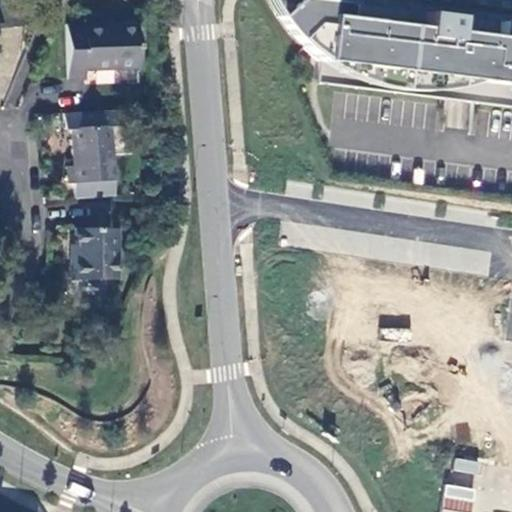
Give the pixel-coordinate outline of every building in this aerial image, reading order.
[(24,0),(0,0),(0,28),(26,26),(29,5),(24,0)] [(273,0),(285,20),(305,0),(273,0)] [(511,26),(306,0),(305,0),(285,20),(293,32),(307,46),(320,58),(330,65),(484,84),(511,87),(511,26)] [(58,29),(64,83),(81,81),(80,72),(134,67),(130,25),(99,28),(98,24),(58,29)] [(484,84),(330,65),(344,74),(368,84),(386,90),(405,93),(429,94),(448,93),(466,90),(484,84)] [(108,128),(118,127),(117,112),(61,114),(62,131),(68,131),(71,167),(65,168),(66,185),(70,184),(111,182),(108,128)] [(112,197),(111,182),(70,184),(71,200),(112,197)] [(110,280),(112,229),(72,228),(71,258),(67,258),(68,278),(110,280)] [(448,481),(475,486),(479,462),(453,457),(448,481)]
